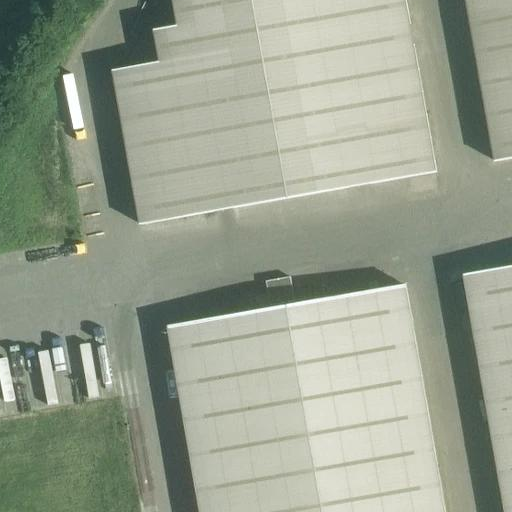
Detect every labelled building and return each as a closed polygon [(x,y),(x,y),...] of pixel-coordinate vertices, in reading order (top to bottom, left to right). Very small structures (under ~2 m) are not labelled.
[(142,226),(437,174),(407,0),(175,0),(180,27),(157,32),(162,64),(115,72),(142,226)] [(511,0),(467,0),(496,162),(511,159),(511,0)] [(511,511),(511,268),(465,276),(506,511),(511,511)] [(170,328),(191,451),(201,511),(445,511),(406,287),(170,328)] [(0,386),(0,410),(9,408),(3,386),(0,386)]
